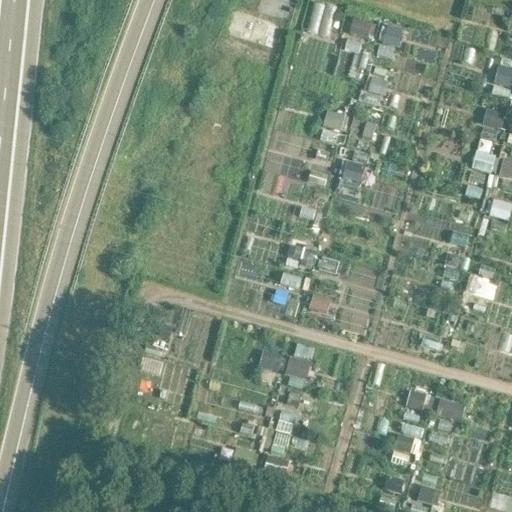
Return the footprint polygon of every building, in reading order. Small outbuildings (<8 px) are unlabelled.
[(373,27),(354,21),(350,37),(368,43),(373,27)] [(404,36),(385,30),(381,46),(400,52),(404,36)] [(511,89),(511,78),(496,74),(492,89),(510,95),(511,89)] [(490,112),(483,140),(498,143),(505,116),(490,112)] [(346,123),(327,117),(323,133),(342,139),(346,123)] [(383,131),(364,126),(360,142),(379,147),(383,131)] [(481,151),(476,168),(493,173),(498,156),(481,151)] [(365,171),(346,165),(341,181),(360,187),(365,171)] [(511,167),(503,165),(498,181),(511,184),(511,167)] [(331,179),(312,174),(307,190),(326,195),(331,179)] [(511,213),(511,207),(495,203),(490,219),(509,224),(511,213)] [(300,296),(281,290),(276,306),(295,311),(300,296)] [(329,304),(310,298),(305,314),(324,319),(329,304)] [(174,330),(155,325),(150,340),(169,346),(174,330)] [(280,358),(261,352),(257,368),(276,373),(280,358)] [(309,367),(290,362),(286,377),(305,383),(309,367)] [(432,403),(413,398),(409,413),(427,419),(432,403)] [(460,412),(441,406),(437,422),(455,427),(460,412)] [(399,437),(398,452),(415,453),(416,437),(399,437)] [(285,463),(266,457),(262,473),(280,479),(285,463)]
